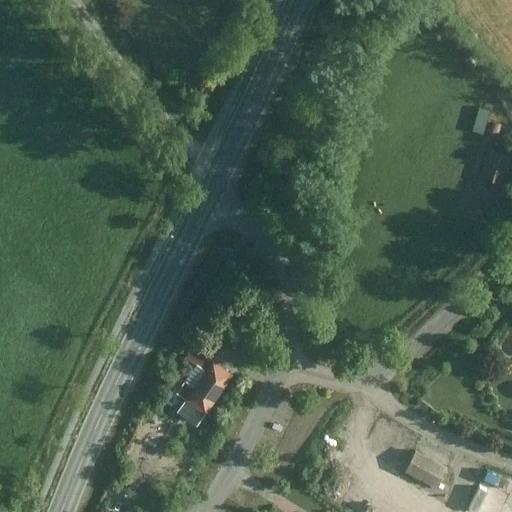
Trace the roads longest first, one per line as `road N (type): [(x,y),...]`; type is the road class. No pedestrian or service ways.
road 1 (tertiary): [(209,197),(64,511)]
road 2 (residential): [(69,0),(216,184)]
road 3 (residential): [(209,197),(252,226),(282,273),(290,317),(282,368)]
road 4 (tertiary): [(301,0),(216,184)]
road 5 (residential): [(511,262),(394,369),(367,381)]
road 6 (residential): [(367,381),(443,440),(511,466)]
road 7 (residential): [(282,368),(206,511)]
